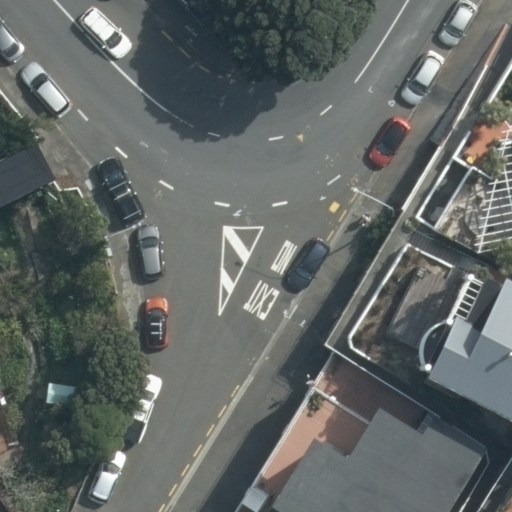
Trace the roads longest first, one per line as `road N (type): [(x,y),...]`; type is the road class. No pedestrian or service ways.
road 1 (residential): [(162,511),(249,353),(265,239),(255,142)]
road 2 (tertiary): [(55,0),(174,115),(255,142)]
road 3 (tertiary): [(255,142),(306,129),(338,104),(410,0)]
